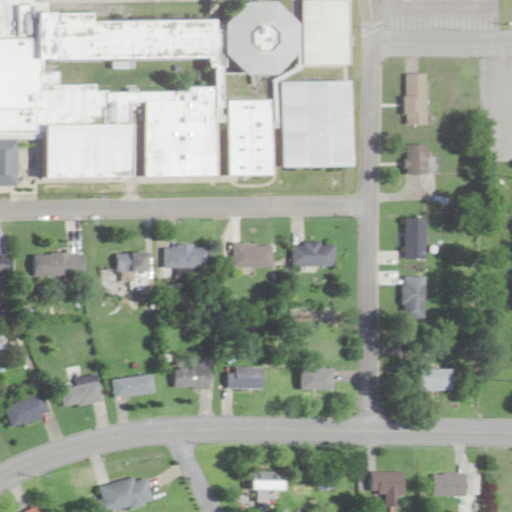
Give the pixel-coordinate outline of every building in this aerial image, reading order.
[(280,2),(224,0),(216,0),(216,21),(25,15),(25,0),(0,0),(0,186),(11,187),(12,139),(34,140),(33,174),(207,180),(209,122),(219,122),(218,174),(261,176),(264,101),(213,99),(213,90),(36,84),(37,57),(277,66),(280,2)] [(397,125),(419,125),(419,74),(397,74),(397,125)] [(270,168),(339,167),(338,81),(270,81),(271,123),(270,123),(270,168)] [(420,175),(420,145),(397,145),(397,175),(420,175)] [(419,218),(399,218),(399,255),(419,255),(419,218)] [(329,267),(329,243),(285,244),(285,267),(329,267)] [(225,268),(266,268),(266,244),(225,244),(225,268)] [(204,268),(204,246),(158,247),(159,269),(204,268)] [(77,277),(77,253),(27,253),(27,277),(77,277)] [(142,253),(110,253),(110,272),(125,272),(125,290),(142,290),(142,253)] [(419,283),(397,283),(397,319),(419,319),(419,283)] [(167,361),(167,388),(205,388),(205,361),(167,361)] [(220,389),(254,389),(254,367),(220,367),(220,389)] [(293,390),(326,390),(326,368),(293,368),(293,390)] [(444,369),(410,369),(410,390),(444,390),(444,369)] [(69,379),(70,385),(54,388),(57,408),(95,401),(90,375),(69,379)] [(106,378),(107,397),(146,394),(145,376),(106,378)] [(0,405),(0,415),(6,429),(43,414),(34,392),(0,405)] [(395,472),(363,472),(363,495),(373,495),(373,506),(395,506),(395,472)] [(459,497),(459,473),(425,473),(425,497),(459,497)] [(272,474),(243,474),(243,490),(272,490),(272,474)] [(102,511),(142,503),(137,477),(90,487),(95,511),(102,511)]
